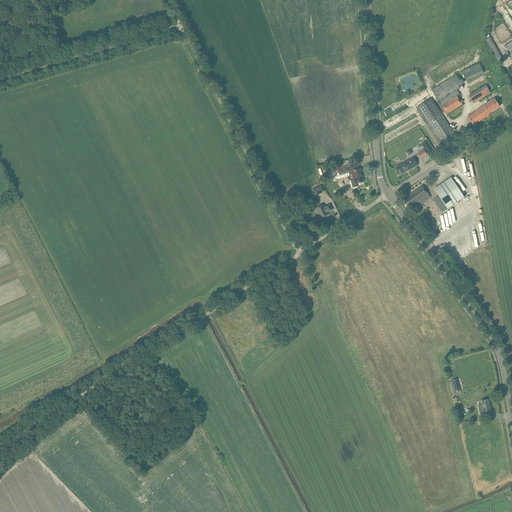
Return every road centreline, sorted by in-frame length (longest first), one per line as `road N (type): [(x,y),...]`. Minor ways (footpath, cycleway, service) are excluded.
road 1 (unclassified): [(388,195),(308,247),(291,242),(183,30),(0,78)]
road 2 (track): [(308,247),(0,450)]
road 3 (unclassified): [(511,422),(485,325),(388,195)]
road 4 (unclassified): [(388,195),(377,167),(363,0)]
road 5 (unclassified): [(388,195),(511,115)]
